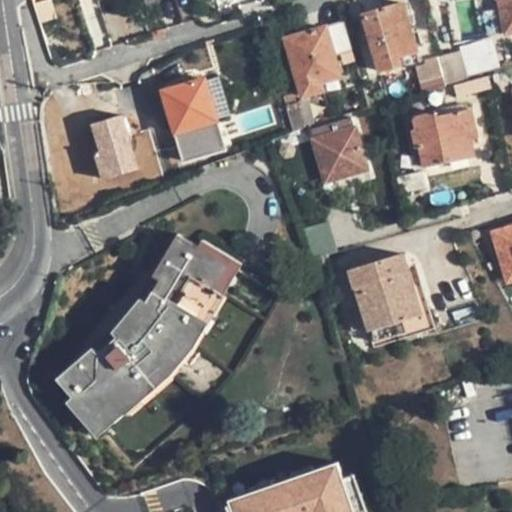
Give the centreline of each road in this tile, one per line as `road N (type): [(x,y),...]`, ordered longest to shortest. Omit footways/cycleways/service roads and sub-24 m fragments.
road 1 (unknown): [(34,241),(55,247),(213,173),(240,175),(340,259),(511,213)]
road 2 (residential): [(313,0),(65,73),(48,69),(12,0)]
road 3 (secondary): [(0,297),(34,249),(2,0)]
